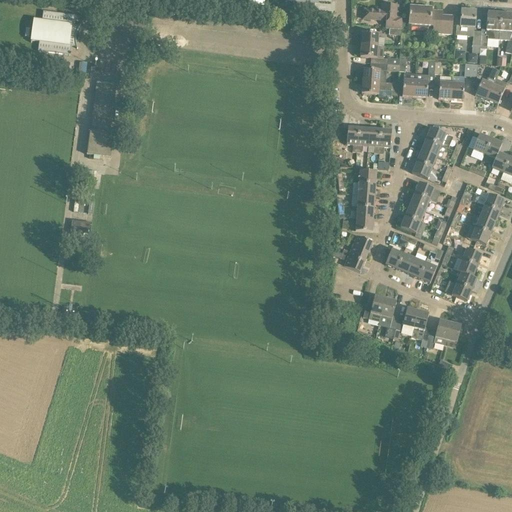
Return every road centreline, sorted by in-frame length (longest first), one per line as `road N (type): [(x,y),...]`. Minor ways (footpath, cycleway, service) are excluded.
road 1 (residential): [(480,325),(382,287),(375,274),(410,119)]
road 2 (residential): [(410,119),(368,115),(346,95),(345,0)]
road 3 (unclassified): [(416,511),(457,391)]
